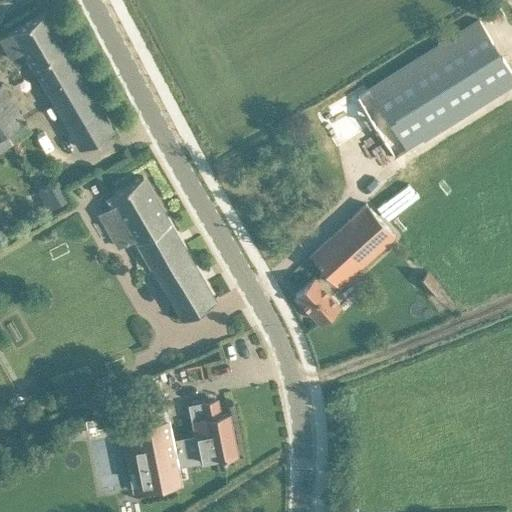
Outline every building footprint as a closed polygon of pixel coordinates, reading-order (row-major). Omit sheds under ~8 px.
[(45,11),(28,21),(0,37),(0,39),(11,58),(24,50),(80,147),(113,127),(45,11)] [(364,89),(356,95),(374,123),(394,156),(401,168),(430,150),(429,148),(422,138),(439,128),(511,81),(511,71),(478,18),(364,89)] [(0,135),(7,131),(14,142),(32,130),(25,119),(27,118),(4,83),(0,85),(0,135)] [(110,194),(115,203),(99,212),(118,246),(135,237),(182,318),(215,298),(143,175),(110,194)] [(38,190),(48,208),(69,197),(59,178),(38,190)] [(366,203),(325,240),(310,253),(325,270),(316,277),(314,276),(295,293),(320,320),(327,314),(329,316),(338,308),(336,306),(339,303),(330,293),(395,234),(366,203)] [(427,270),(417,279),(430,294),(440,285),(427,270)] [(138,408),(85,419),(86,426),(94,425),(93,420),(114,416),(116,425),(121,424),(133,491),(183,480),(179,463),(212,456),(212,457),(237,452),(229,412),(220,414),(216,398),(201,402),(204,417),(207,432),(195,434),(194,432),(172,437),(164,402),(138,408)]
